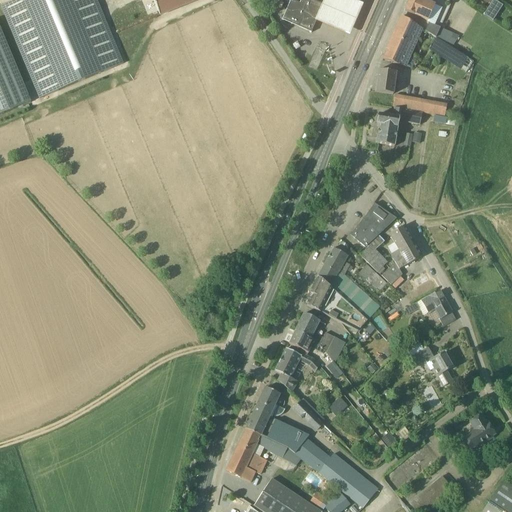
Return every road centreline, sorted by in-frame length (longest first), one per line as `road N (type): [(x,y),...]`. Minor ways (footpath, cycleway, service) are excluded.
road 1 (unclassified): [(498,402),(411,222),(350,152)]
road 2 (track): [(0,446),(90,407),(163,360),(226,346)]
road 3 (primary): [(242,350),(334,127)]
road 4 (residential): [(242,350),(278,337),(345,196),(350,152)]
road 5 (primary): [(198,511),(242,350)]
road 6 (primary): [(389,0),(334,127)]
